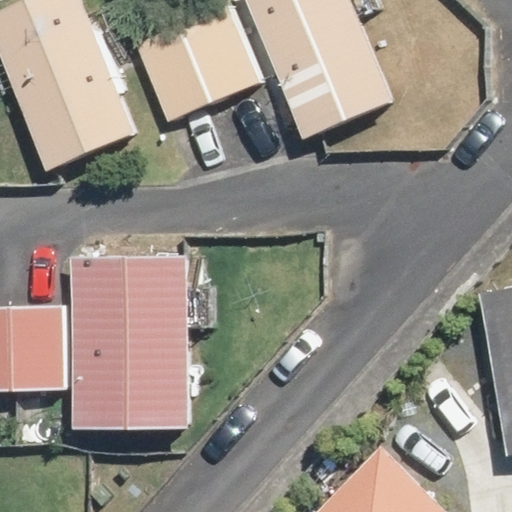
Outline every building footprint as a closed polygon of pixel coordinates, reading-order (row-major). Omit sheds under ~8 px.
[(0,55),(47,168),(141,129),(85,0),(19,0),(0,8),(0,55)] [(251,0),(308,135),(401,96),(360,0),(251,0)] [(175,120),(267,80),(233,2),(141,42),(175,120)] [(75,427),(194,425),(192,255),(73,256),(75,427)] [(511,426),(511,292),(491,295),(511,426)] [(0,390),(69,389),(67,304),(0,306),(0,390)] [(330,511),(446,511),(391,454),(330,511)]
